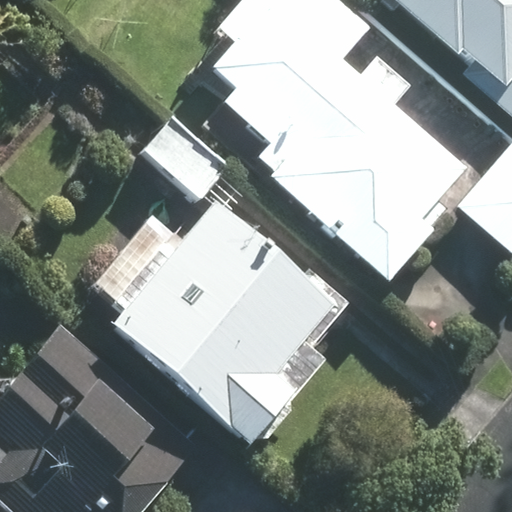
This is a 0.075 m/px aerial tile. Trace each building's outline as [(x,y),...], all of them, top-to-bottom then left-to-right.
[(372,29),(338,0),(249,0),(228,24),(243,37),(211,73),(234,93),(222,107),(269,147),(251,168),(390,287),(448,220),(436,209),(470,169),(344,61),(372,29)] [(456,74),(511,121),(511,0),(387,0),(464,65),(456,74)] [(77,303),(249,448),(324,360),(313,351),(353,304),(239,208),(257,187),(173,117),(142,154),(209,210),(181,243),(150,217),(77,303)] [(511,143),(457,208),(511,254),(511,143)] [(66,321),(0,395),(0,508),(4,511),(145,511),(206,445),(66,321)]
